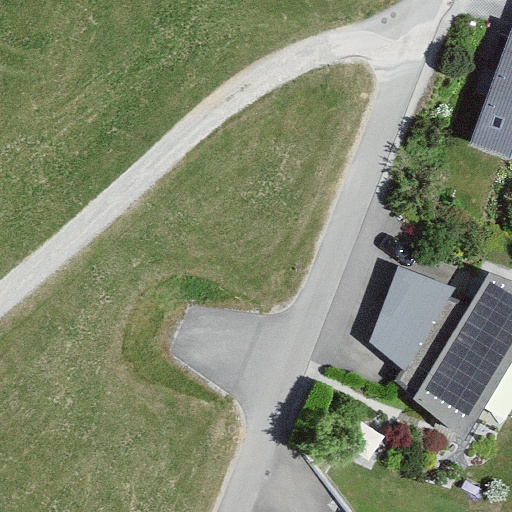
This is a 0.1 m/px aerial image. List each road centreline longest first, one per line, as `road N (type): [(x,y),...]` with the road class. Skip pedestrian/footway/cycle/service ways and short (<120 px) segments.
road 1 (residential): [(241,511),(429,0)]
road 2 (track): [(0,304),(265,78),(361,38),(415,38)]
